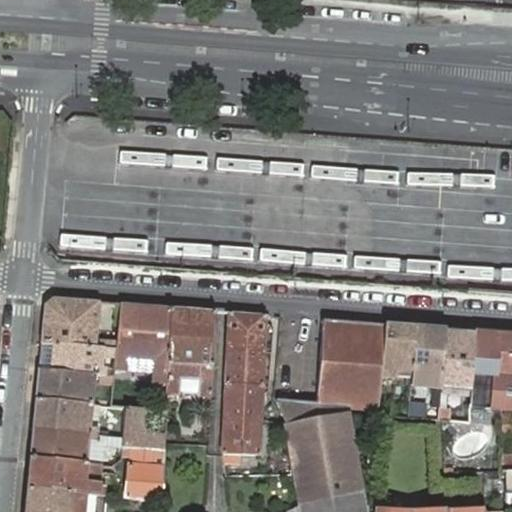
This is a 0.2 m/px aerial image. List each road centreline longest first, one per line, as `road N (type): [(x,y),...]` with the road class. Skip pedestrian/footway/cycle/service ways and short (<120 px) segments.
road 1 (secondary): [(511,53),(0,14)]
road 2 (residential): [(511,319),(23,282)]
road 3 (unknown): [(31,187),(511,227)]
road 4 (secondary): [(42,67),(511,108)]
road 5 (residential): [(2,511),(23,282)]
road 6 (residential): [(23,282),(42,67)]
